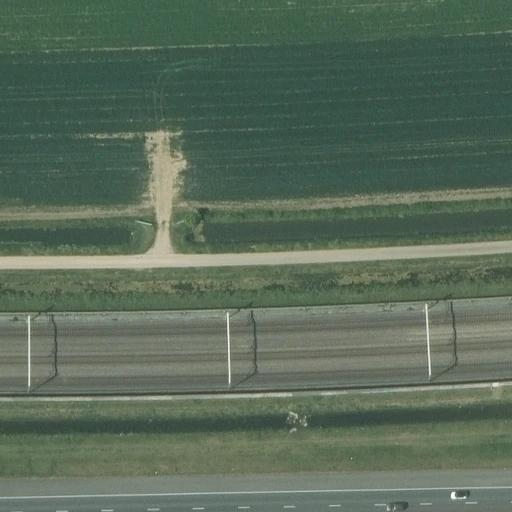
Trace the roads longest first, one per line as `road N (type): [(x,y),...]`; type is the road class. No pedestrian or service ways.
road 1 (unclassified): [(511,249),(0,264)]
road 2 (motorway): [(511,503),(57,511)]
